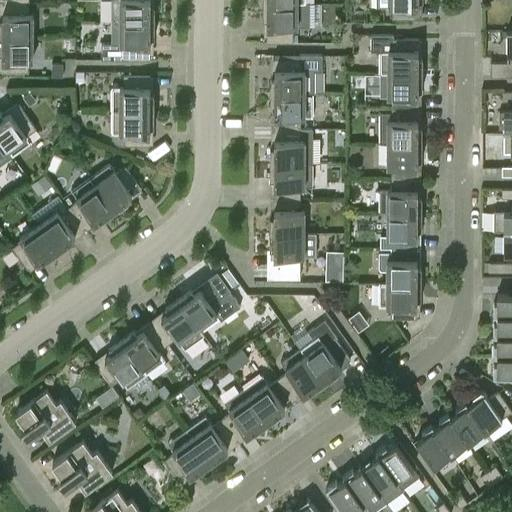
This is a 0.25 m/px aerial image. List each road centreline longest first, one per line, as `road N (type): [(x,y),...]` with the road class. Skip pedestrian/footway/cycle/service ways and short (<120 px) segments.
road 1 (residential): [(214,511),(446,344),(459,323),(468,0)]
road 2 (residential): [(0,356),(184,228),(202,207),(209,185),(211,0)]
